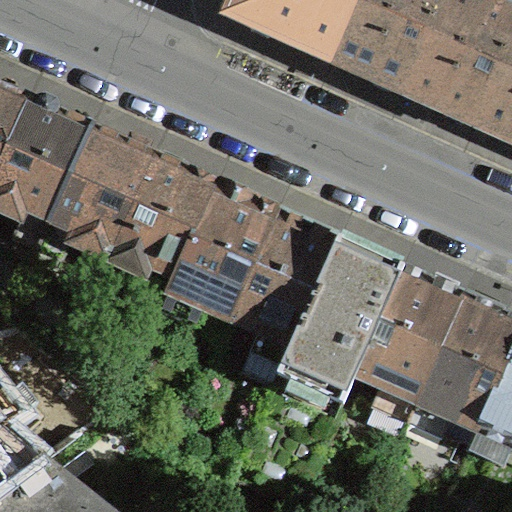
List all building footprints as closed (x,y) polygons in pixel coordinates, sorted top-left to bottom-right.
[(237,0),(232,14),(332,59),(358,0),(237,0)] [(445,0),(358,0),(332,59),(404,91),(445,0)] [(511,44),(511,14),(479,0),(445,0),(404,91),(476,124),(511,44)] [(511,44),(476,124),(511,139),(511,44)] [(0,165),(30,99),(0,85),(0,165)] [(25,211),(50,221),(92,127),(30,99),(0,165),(0,212),(20,221),(25,211)] [(69,243),(107,260),(154,155),(92,127),(50,221),(74,232),(69,243)] [(149,266),(174,277),(216,183),(154,155),(107,260),(144,277),(149,266)] [(229,320),(278,210),(216,183),(174,277),(167,292),(229,320)] [(229,320),(291,348),(340,238),(278,210),(229,320)] [(294,507),(353,375),(403,266),(340,238),(291,348),(232,480),(294,507)] [(415,403),(465,294),(403,266),(353,375),(415,403)] [(478,431),(511,354),(511,315),(465,294),(415,403),(478,431)] [(511,354),(478,431),(511,447),(511,354)] [(3,425),(0,427),(0,490),(43,458),(3,425)] [(115,511),(47,458),(46,456),(43,458),(0,490),(0,511),(115,511)]
